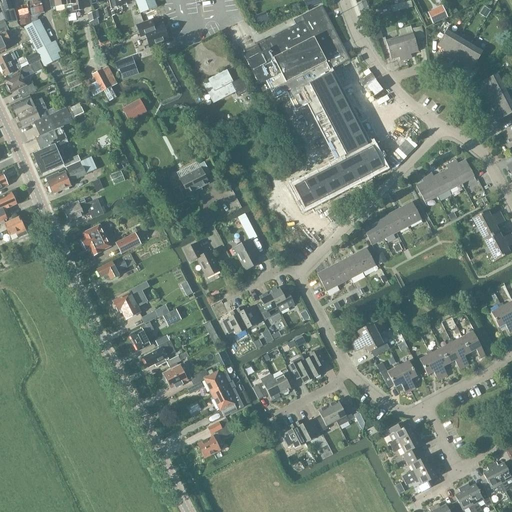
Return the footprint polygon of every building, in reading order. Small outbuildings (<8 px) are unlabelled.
[(0,0),(0,3),(1,3),(4,12),(3,13),(5,20),(6,22),(10,24),(17,21),(10,0),(0,0)] [(41,0),(30,0),(31,1),(31,5),(29,5),(32,15),(33,15),(42,13),(44,13),(42,4),(43,4),(41,0)] [(56,7),(56,8),(66,6),(65,0),(49,0),(50,8),(56,7)] [(65,0),(66,6),(68,15),(77,14),(76,10),(83,9),(81,0),(65,0)] [(134,0),(140,14),(156,8),(153,0),(134,0)] [(320,0),(303,0),(307,10),(322,4),(320,0)] [(366,0),(370,12),(389,7),(413,0),(412,0),(366,0)] [(422,14),(427,26),(449,15),(444,4),(422,14)] [(249,49),(242,53),(249,65),(252,71),(249,73),(251,76),(253,75),(256,79),(258,84),(259,85),(264,94),(268,92),(270,91),(273,95),(275,100),(286,94),(296,111),(307,105),(310,111),(338,165),(294,187),(305,209),(353,184),(383,168),(359,121),(345,93),(342,87),(334,72),(333,72),(332,70),(341,65),(350,60),(339,39),(322,6),(295,20),(297,24),(296,25),(264,41),(257,45),(249,49)] [(481,17),(486,20),(492,13),(486,9),(481,17)] [(94,12),(88,15),(90,23),(98,19),(96,13),(94,12)] [(258,26),(269,23),(267,14),(256,17),(258,26)] [(40,20),(38,21),(25,28),(31,40),(33,44),(41,60),(40,60),(44,67),(60,58),(52,44),(40,20)] [(136,27),(138,34),(143,32),(149,49),(169,41),(162,24),(153,28),(151,21),(136,27)] [(0,52),(6,50),(3,45),(10,41),(6,33),(9,31),(7,26),(0,29),(0,52)] [(448,30),(437,46),(444,50),(442,54),(447,57),(460,37),(448,30)] [(413,33),(399,38),(406,60),(412,58),(411,54),(418,52),(413,33)] [(455,57),(461,61),(471,44),(460,37),(447,57),(453,60),(455,57)] [(406,60),(399,38),(386,42),(392,60),(399,58),(401,62),(406,60)] [(471,44),(461,61),(468,65),(466,68),(471,71),(483,51),(471,44)] [(20,70),(20,69),(16,62),(17,61),(13,53),(0,59),(0,67),(5,78),(20,70)] [(25,58),(28,65),(29,66),(40,60),(37,53),(25,58)] [(28,65),(25,58),(24,57),(17,61),(16,62),(20,69),(28,65)] [(138,74),(134,64),(128,67),(125,60),(115,64),(118,70),(119,70),(123,79),(138,74)] [(11,79),(4,82),(6,86),(6,88),(7,91),(9,92),(10,94),(17,90),(17,91),(27,86),(23,79),(43,69),(39,61),(30,65),(30,66),(21,71),(19,73),(10,78),(11,79)] [(102,92),(104,91),(111,88),(102,70),(93,75),(97,82),(102,92)] [(239,96),(248,91),(240,75),(231,80),(226,71),(207,81),(208,83),(203,85),(213,104),(236,91),(239,96)] [(481,92),(484,97),(505,86),(499,74),(481,83),(485,90),(481,92)] [(102,92),(97,82),(88,86),(94,96),(102,92)] [(27,86),(17,91),(22,100),(36,92),(32,84),(27,86)] [(490,100),(494,107),(511,98),(505,86),(484,97),(487,102),(490,100)] [(117,99),(111,88),(104,91),(110,102),(117,99)] [(30,98),(11,106),(19,123),(17,127),(18,129),(21,129),(33,124),(36,131),(39,137),(61,128),(72,123),(68,115),(66,109),(64,110),(62,104),(47,111),(41,100),(32,104),(30,98)] [(511,99),(511,98),(494,107),(498,114),(494,116),(497,122),(511,113),(511,99)] [(147,112),(140,100),(122,109),(129,122),(147,112)] [(40,152),(33,155),(42,175),(63,166),(63,164),(60,158),(61,158),(59,153),(58,153),(55,146),(67,141),(61,128),(39,137),(35,139),(40,152)] [(511,128),(503,134),(511,150),(511,128)] [(68,159),(69,161),(63,164),(63,166),(64,168),(80,161),(77,155),(68,159)] [(456,161),(451,163),(462,185),(474,178),(465,161),(458,164),(456,161)] [(58,173),(45,179),(52,195),(71,186),(66,174),(68,173),(71,182),(86,175),(80,162),(66,169),(67,171),(59,174),(58,173)] [(183,186),(179,188),(185,199),(196,193),(195,191),(208,184),(204,176),(210,173),(204,162),(199,165),(200,169),(180,179),(183,186)] [(448,170),(441,174),(450,191),(462,185),(451,163),(446,166),(448,170)] [(110,176),(114,186),(125,181),(121,172),(110,176)] [(432,173),(427,176),(437,197),(450,191),(441,174),(434,177),(432,173)] [(437,197),(427,176),(421,179),(423,183),(416,186),(425,204),(437,197)] [(93,183),(96,192),(103,190),(100,180),(93,183)] [(0,222),(7,219),(3,212),(7,211),(6,210),(16,205),(14,200),(15,200),(13,195),(11,195),(11,194),(0,198),(0,222)] [(78,199),(79,201),(66,207),(68,210),(64,212),(68,220),(67,221),(69,227),(71,227),(71,228),(88,221),(89,223),(104,217),(100,207),(95,208),(89,194),(78,199)] [(478,202),(481,208),(488,204),(485,198),(478,202)] [(412,203),(400,210),(409,227),(421,220),(412,203)] [(400,210),(388,216),(396,233),(409,227),(400,210)] [(472,219),(478,230),(501,217),(499,213),(490,217),(487,211),(472,219)] [(388,216),(375,223),(384,240),(396,233),(388,216)] [(478,230),(483,241),(498,232),(495,226),(504,222),(501,217),(478,230)] [(0,233),(7,231),(10,236),(16,233),(19,238),(26,235),(18,218),(0,226),(0,233)] [(384,240),(375,223),(363,229),(372,246),(384,240)] [(81,243),(81,244),(83,248),(85,249),(85,250),(89,249),(93,257),(105,250),(110,248),(100,226),(84,234),(86,239),(81,241),(81,243)] [(423,231),(426,237),(431,234),(428,228),(423,231)] [(483,241),(489,251),(511,238),(511,236),(510,234),(502,239),(498,232),(483,241)] [(138,245),(133,235),(115,244),(120,254),(138,245)] [(511,238),(489,251),(495,262),(510,254),(507,248),(511,244),(511,238)] [(232,250),(235,256),(237,256),(245,271),(257,266),(254,260),(259,257),(250,240),(232,250)] [(183,250),(190,263),(197,260),(206,278),(220,271),(210,252),(203,256),(196,243),(183,250)] [(354,256),(363,273),(375,266),(367,249),(354,256)] [(342,262),(351,279),(363,273),(354,256),(342,262)] [(127,268),(124,261),(113,267),(111,263),(96,271),(100,278),(103,277),(105,280),(109,278),(110,281),(118,276),(117,273),(127,268)] [(330,269),(338,285),(351,279),(342,262),(330,269)] [(317,275),(324,289),(326,292),(338,285),(330,269),(317,275)] [(142,292),(139,286),(128,292),(129,294),(112,302),(113,303),(111,306),(113,309),(116,310),(117,311),(120,309),(126,320),(139,313),(137,308),(147,303),(142,292)] [(279,288),(269,293),(278,311),(280,313),(294,306),(293,303),(287,291),(282,294),(279,288)] [(184,292),(187,297),(193,294),(190,289),(184,292)] [(262,304),(257,306),(263,318),(265,321),(271,318),(280,313),(278,311),(269,293),(259,298),(262,304)] [(511,303),(501,308),(511,329),(511,303)] [(241,307),(236,310),(246,330),(257,325),(255,321),(260,319),(254,306),(243,312),(241,307)] [(511,332),(511,329),(501,308),(491,314),(498,328),(504,325),(509,334),(511,332)] [(163,317),(168,327),(182,320),(176,310),(163,317)] [(236,336),(246,330),(236,310),(230,313),(232,317),(222,323),(229,335),(234,332),(236,336)] [(154,312),(142,319),(145,324),(157,318),(154,312)] [(214,330),(210,322),(204,325),(207,331),(211,332),(214,330)] [(141,329),(130,335),(138,352),(152,344),(153,341),(149,332),(153,329),(150,323),(145,326),(141,328),(141,329)] [(351,344),(353,348),(377,335),(372,324),(357,332),(360,339),(351,344)] [(472,333),(462,339),(469,353),(475,350),(480,359),(484,356),(472,333)] [(377,335),(353,348),(355,352),(365,347),(368,353),(371,352),(374,357),(390,350),(387,344),(383,346),(377,335)] [(462,339),(451,344),(463,367),(468,365),(463,357),(469,353),(462,339)] [(166,363),(165,361),(168,360),(167,357),(175,352),(173,349),(169,341),(165,343),(158,347),(159,349),(143,358),(148,368),(154,365),(156,368),(166,363)] [(451,344),(441,349),(449,364),(454,361),(459,370),(463,367),(451,344)] [(441,349),(430,355),(443,378),(447,376),(443,367),(449,364),(441,349)] [(304,361),(314,379),(323,374),(319,366),(324,363),(318,351),(312,354),(314,356),(304,361)] [(186,353),(178,357),(181,362),(189,358),(186,353)] [(443,378),(430,355),(419,361),(427,376),(433,372),(438,381),(443,378)] [(294,364),(288,367),(295,379),(296,381),(301,378),(304,384),(314,379),(304,361),(302,357),(293,362),(294,364)] [(398,367),(410,391),(414,389),(410,380),(416,377),(408,362),(398,367)] [(181,384),(190,380),(190,379),(191,379),(187,371),(183,373),(179,366),(162,374),(163,376),(163,379),(165,381),(170,390),(175,387),(176,388),(182,385),(181,384)] [(385,370),(380,373),(388,388),(393,386),(394,388),(401,385),(405,393),(410,391),(398,367),(387,373),(385,370)] [(281,396),(291,391),(288,385),(293,382),(287,370),(281,373),(283,376),(273,381),(281,396)] [(191,379),(190,379),(190,380),(193,385),(197,383),(204,380),(203,379),(208,377),(205,372),(191,379)] [(204,380),(210,393),(209,394),(211,397),(233,385),(232,382),(230,383),(224,372),(219,375),(217,372),(213,374),(208,377),(203,379),(204,380)] [(263,383),(252,388),(259,400),(268,395),(271,401),(281,396),(273,381),(264,385),(263,383)] [(211,397),(212,399),(213,399),(220,412),(222,410),(225,416),(236,410),(235,408),(241,405),(233,389),(235,388),(233,385),(211,397)] [(197,392),(194,386),(187,389),(190,395),(197,392)] [(338,401),(328,407),(336,422),(339,427),(349,422),(347,419),(352,417),(346,405),(341,407),(338,401)] [(327,427),(336,422),(328,407),(318,412),(321,417),(316,420),(322,432),(328,429),(327,427)] [(212,437),(197,445),(205,459),(213,455),(219,452),(220,451),(215,442),(235,432),(234,430),(232,431),(226,419),(207,429),(210,435),(211,434),(212,437)] [(295,424),(296,426),(305,444),(316,438),(314,435),(319,432),(313,420),(302,425),(300,421),(295,424)] [(281,436),(288,449),(293,446),(295,449),(305,444),(296,426),(295,424),(289,427),(291,431),(281,436)] [(389,436),(392,442),(388,444),(391,448),(418,435),(415,430),(411,432),(408,426),(403,429),(400,424),(388,430),(391,435),(389,436)] [(372,428),(366,431),(369,437),(373,435),(374,431),(372,428)] [(401,449),(404,454),(401,456),(404,461),(417,455),(414,449),(419,447),(417,441),(420,439),(418,435),(391,448),(393,453),(401,449)] [(404,481),(434,466),(431,461),(428,463),(425,457),(419,460),(417,455),(404,461),(407,467),(409,465),(412,471),(404,475),(402,476),(404,481)] [(496,463),(491,465),(492,466),(505,492),(510,490),(511,490),(511,466),(506,469),(503,464),(498,467),(496,463)] [(485,480),(480,483),(482,488),(487,497),(499,491),(500,494),(505,492),(492,466),(491,465),(487,468),(489,472),(483,475),(485,480)] [(406,486),(409,484),(417,480),(420,486),(419,487),(422,492),(433,486),(431,481),(436,478),(433,472),(436,471),(434,466),(404,481),(406,486)] [(239,468),(220,478),(223,484),(220,486),(227,498),(251,485),(245,473),(242,475),(239,468)] [(467,484),(462,487),(475,511),(479,511),(481,511),(477,503),(482,501),(485,507),(490,504),(487,497),(482,488),(477,490),(475,485),(469,488),(467,484)] [(454,508),(455,511),(462,511),(468,508),(469,511),(474,511),(462,487),(457,489),(459,493),(454,496),(456,501),(451,504),(454,508)]
